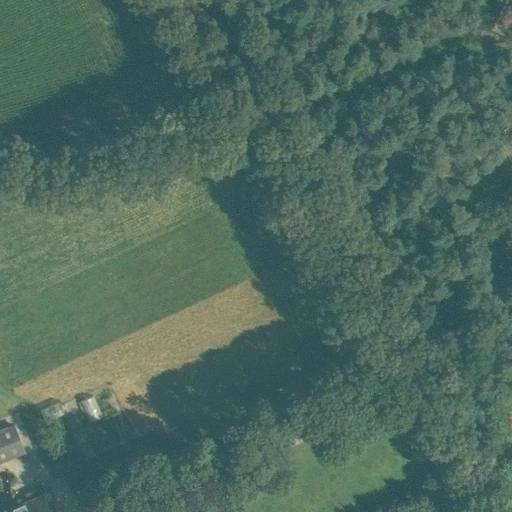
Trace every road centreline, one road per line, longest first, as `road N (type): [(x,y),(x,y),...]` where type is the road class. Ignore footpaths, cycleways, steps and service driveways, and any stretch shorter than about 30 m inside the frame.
road 1 (track): [(399,369),(220,0)]
road 2 (track): [(273,111),(163,133),(0,183)]
road 3 (track): [(273,111),(511,6)]
road 4 (track): [(399,369),(458,511)]
road 5 (track): [(511,323),(399,369)]
